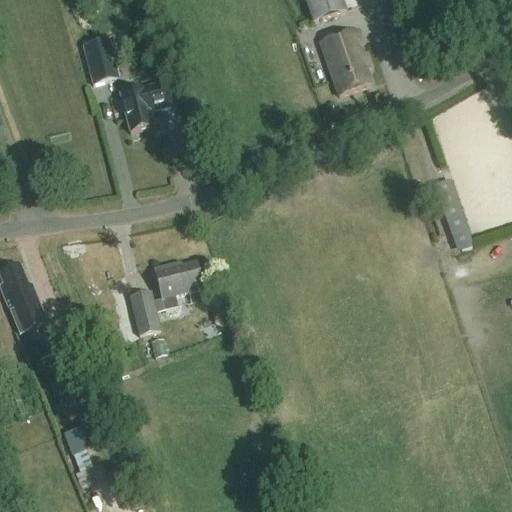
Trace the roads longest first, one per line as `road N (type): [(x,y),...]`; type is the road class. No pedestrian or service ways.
road 1 (unclassified): [(0,232),(142,213),(220,190),(346,138),(511,46)]
road 2 (track): [(22,229),(71,356)]
